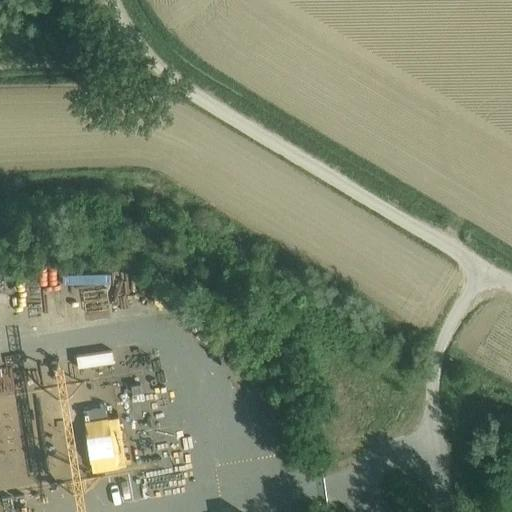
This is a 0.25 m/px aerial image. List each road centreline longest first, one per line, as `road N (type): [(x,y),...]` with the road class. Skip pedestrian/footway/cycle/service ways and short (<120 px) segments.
road 1 (unclassified): [(480,259),(132,57),(104,0)]
road 2 (unclassified): [(435,446),(432,362),(480,259)]
road 3 (unknown): [(44,340),(79,511)]
road 4 (unclassified): [(435,446),(375,454),(359,475),(381,511)]
